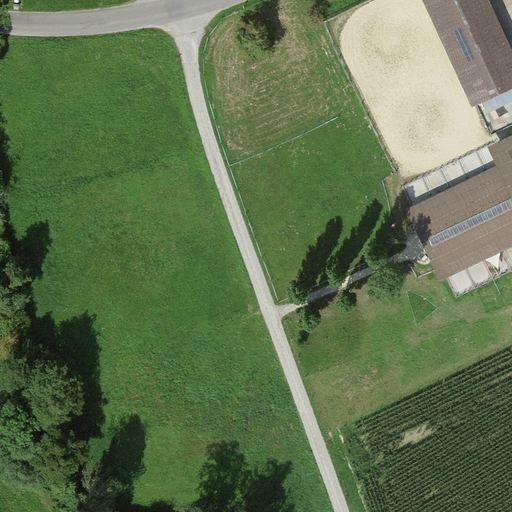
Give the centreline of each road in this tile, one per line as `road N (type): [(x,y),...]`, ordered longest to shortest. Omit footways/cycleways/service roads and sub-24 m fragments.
road 1 (track): [(342,511),(214,151),(176,0)]
road 2 (unclassified): [(0,25),(114,27),(232,0)]
road 3 (track): [(417,250),(273,320)]
